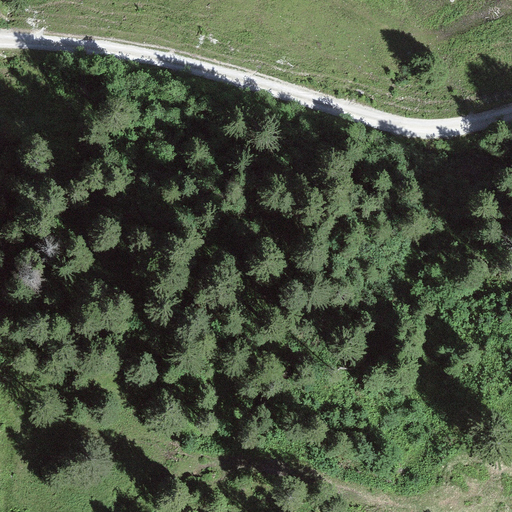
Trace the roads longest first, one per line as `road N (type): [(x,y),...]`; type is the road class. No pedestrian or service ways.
road 1 (track): [(511,115),(434,126),(163,54),(0,38)]
road 2 (track): [(326,0),(388,37),(426,38),(511,5)]
